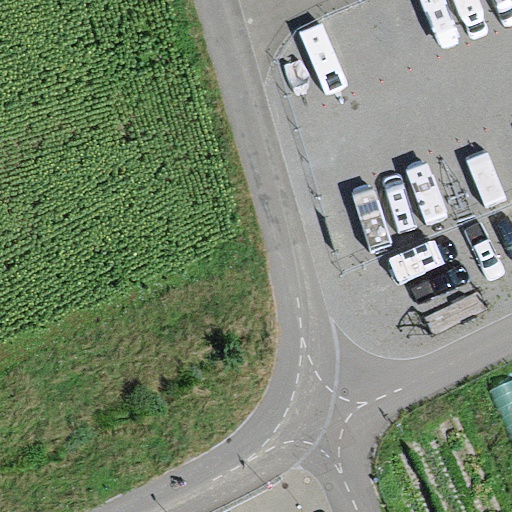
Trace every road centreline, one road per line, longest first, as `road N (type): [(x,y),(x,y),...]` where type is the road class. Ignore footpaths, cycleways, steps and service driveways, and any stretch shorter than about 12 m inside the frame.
road 1 (residential): [(292,404),(383,392),(511,331)]
road 2 (residential): [(292,404),(256,444),(121,511)]
road 3 (residential): [(361,511),(292,404)]
